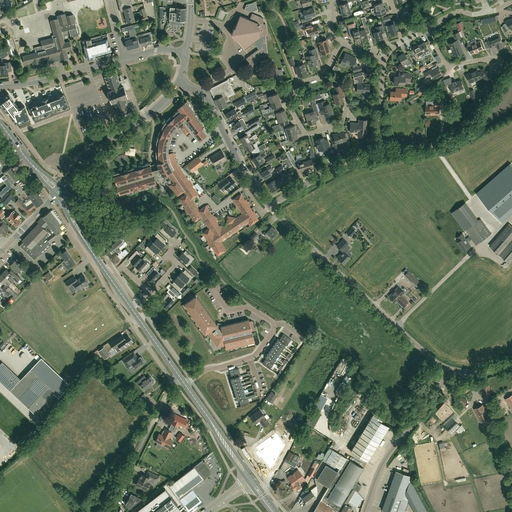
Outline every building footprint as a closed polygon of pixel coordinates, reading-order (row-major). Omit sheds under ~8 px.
[(39,0),(34,0),(38,11),(39,11),(40,14),(44,13),(39,0)] [(130,0),(117,0),(120,10),(123,9),(131,6),(132,6),(130,0)] [(246,4),(244,10),(249,12),(258,10),(255,2),(246,4)] [(339,5),(341,10),(351,7),(349,8),(347,2),(339,5)] [(375,11),(383,8),(382,2),(373,5),(375,11)] [(124,11),(125,15),(133,13),(131,6),(123,9),(124,11)] [(170,7),(169,20),(175,20),(182,20),(185,20),(186,8),(183,8),(177,8),(175,8),(170,7)] [(352,10),(351,7),(341,10),(343,16),(343,19),(352,16),(351,14),(350,11),(352,10)] [(300,17),(302,22),(312,19),(311,16),(315,15),(313,8),(303,11),(305,16),(300,17)] [(383,8),(375,11),(377,16),(385,14),(383,8)] [(133,13),(125,15),(127,22),(135,20),(133,13)] [(278,70),(269,58),(267,55),(265,35),(267,35),(265,24),(263,24),(263,18),(252,13),(249,19),(240,15),(235,28),(234,27),(231,34),(235,39),(236,38),(244,49),(245,49),(244,49),(254,42),(259,48),(246,58),(252,67),(265,57),(275,70),(276,75),(277,80),(282,80),(281,74),(282,74),(282,69),(278,70)] [(36,52),(23,56),(25,64),(32,62),(34,67),(42,65),(40,60),(47,58),(49,63),(54,62),(69,58),(67,53),(67,50),(72,49),(70,41),(65,42),(62,32),(69,30),(71,38),(79,35),(74,17),(73,14),(66,16),(65,14),(57,16),(58,19),(50,20),(54,35),(52,36),(52,37),(40,41),(42,45),(34,47),(36,52)] [(509,19),(505,21),(506,23),(503,25),(507,31),(510,29),(511,31),(511,30),(511,18),(510,20),(509,19)] [(387,31),(389,31),(391,35),(397,33),(396,31),(399,30),(396,20),(393,21),(394,24),(386,26),(387,31)] [(358,29),(356,29),(354,23),(347,25),(348,28),(347,28),(350,37),(354,36),(355,39),(361,37),(361,39),(358,29)] [(126,46),(127,49),(139,46),(138,42),(136,36),(133,24),(127,26),(128,30),(130,30),(131,35),(131,37),(124,39),(125,41),(126,46)] [(316,26),(313,27),(312,24),(309,25),(303,27),(302,27),(303,29),(303,30),(305,30),(307,36),(309,35),(309,36),(311,35),(317,33),(318,33),(316,26)] [(358,29),(361,39),(367,37),(366,34),(370,33),(367,24),(363,25),(364,26),(361,27),(362,30),(359,30),(358,29)] [(376,40),(376,41),(380,40),(380,39),(382,38),(381,32),(384,31),(382,25),(375,27),(377,31),(373,32),(376,40)] [(152,38),(152,36),(151,32),(145,34),(146,37),(144,37),(143,34),(136,36),(138,42),(141,41),(142,45),(152,43),(151,39),(152,38)] [(456,40),(461,38),(462,38),(459,32),(453,34),(456,40)] [(110,53),(110,52),(111,52),(107,34),(82,40),(87,60),(110,53)] [(497,49),(504,46),(499,35),(496,36),(496,37),(487,41),(490,48),(496,45),(497,49)] [(321,54),(329,52),(327,44),(328,44),(326,40),(322,41),(318,42),(321,54)] [(451,53),(453,57),(463,53),(458,40),(449,44),(452,52),(451,53)] [(471,41),(472,44),(468,46),(471,54),(478,51),(483,49),(479,41),(477,42),(476,40),(471,41)] [(418,45),(423,53),(425,51),(427,53),(427,54),(428,54),(432,51),(428,44),(426,45),(424,42),(418,45)] [(420,54),(423,53),(418,45),(413,48),(414,51),(412,52),(416,60),(421,58),(421,57),(420,54)] [(309,66),(317,64),(315,60),(314,58),(317,57),(315,48),(309,50),(310,55),(306,56),(309,66)] [(5,50),(0,54),(0,56),(2,59),(9,54),(5,50)] [(356,59),(345,53),(341,60),(352,66),(353,66),(353,67),(352,68),(354,72),(361,70),(360,65),(356,66),(355,61),(356,59)] [(407,59),(405,55),(404,53),(398,56),(403,65),(405,63),(407,66),(410,64),(411,66),(414,64),(410,57),(407,59)] [(8,73),(8,71),(11,71),(10,62),(2,63),(2,65),(0,65),(0,72),(0,74),(1,73),(1,74),(7,74),(7,73),(8,73)] [(298,76),(306,74),(304,64),(295,67),(298,76)] [(442,75),(438,69),(433,72),(431,69),(424,73),(427,78),(432,76),(434,79),(442,75)] [(471,73),(466,74),(470,83),(481,78),(487,81),(490,76),(483,73),(478,72),(478,71),(471,73)] [(110,90),(107,91),(112,103),(114,102),(119,115),(130,111),(125,98),(127,97),(125,90),(130,88),(126,79),(124,79),(123,75),(122,74),(121,74),(120,74),(119,75),(119,76),(121,81),(119,81),(116,73),(105,77),(110,90)] [(394,77),(394,84),(404,85),(404,81),(410,81),(410,75),(406,74),(399,73),(398,77),(394,77)] [(354,83),(357,84),(356,92),(369,92),(369,84),(361,84),(361,79),(364,78),(363,75),(353,78),(352,78),(353,80),(354,80),(354,83)] [(452,93),(464,88),(462,83),(462,84),(460,80),(453,83),(450,77),(447,79),(449,85),(450,88),(452,93)] [(231,104),(227,97),(234,93),(227,79),(209,88),(219,109),(222,107),(222,109),(231,104)] [(436,84),(424,90),(426,94),(438,88),(436,84)] [(344,92),(343,92),(341,85),(335,87),(337,93),(333,94),(336,104),(343,101),(342,97),(345,96),(344,92)] [(390,91),(390,99),(400,100),(400,96),(406,97),(406,89),(396,88),(396,92),(390,91)] [(256,92),(244,97),(233,102),(236,108),(246,103),(246,102),(257,97),(256,92)] [(270,102),(279,99),(277,93),(268,96),(268,97),(266,97),(267,100),(269,99),(270,102)] [(0,102),(1,105),(2,106),(2,105),(7,112),(7,113),(9,115),(15,123),(18,122),(18,121),(23,119),(24,121),(29,119),(24,106),(21,107),(19,108),(18,108),(11,98),(12,98),(8,94),(3,97),(0,97),(0,102)] [(33,106),(29,108),(33,119),(38,117),(41,116),(40,114),(43,113),(44,115),(44,116),(49,114),(49,113),(57,110),(56,108),(62,106),(63,108),(63,109),(68,107),(68,106),(67,105),(63,94),(59,96),(58,96),(58,97),(54,98),(55,100),(51,101),(51,99),(49,100),(49,99),(47,99),(46,99),(42,100),(43,102),(43,104),(39,106),(38,104),(33,106)] [(262,111),(262,114),(271,111),(270,108),(272,108),(281,105),(279,99),(270,102),(271,105),(268,106),(269,109),(262,111)] [(149,163),(113,174),(116,184),(117,183),(118,186),(117,186),(119,194),(126,191),(127,194),(156,185),(154,178),(163,175),(163,176),(167,173),(172,180),(173,182),(169,185),(173,192),(176,197),(184,192),(186,195),(178,200),(180,202),(181,202),(185,208),(184,208),(188,214),(189,213),(193,219),(192,220),(194,222),(199,219),(201,217),(209,228),(201,233),(203,236),(204,235),(206,239),(208,242),(207,242),(211,247),(217,256),(226,250),(221,243),(220,242),(223,240),(222,239),(225,237),(226,238),(229,236),(228,236),(234,231),(235,232),(240,229),(239,228),(245,224),(246,225),(248,223),(250,225),(258,220),(254,214),(255,213),(253,211),(252,211),(248,205),(249,205),(246,199),(245,200),(241,194),(232,199),(242,214),(235,219),(228,217),(227,224),(223,226),(222,228),(220,225),(219,226),(215,220),(216,219),(212,214),(211,215),(207,209),(208,208),(206,205),(199,210),(197,207),(191,199),(192,199),(196,196),(199,194),(197,191),(196,192),(192,186),(193,185),(189,180),(189,181),(184,175),(180,169),(178,166),(176,163),(175,163),(174,161),(175,160),(175,159),(174,157),(174,156),(174,154),(174,153),(170,153),(168,153),(168,151),(168,148),(168,146),(169,143),(170,141),(170,138),(171,136),(173,134),(174,132),(175,130),(177,129),(178,127),(180,125),(185,132),(190,129),(194,133),(193,134),(195,137),(196,136),(199,140),(208,133),(203,127),(204,126),(195,114),(196,113),(186,101),(178,108),(179,110),(172,116),(170,117),(168,119),(166,121),(165,123),(164,125),(162,127),(161,129),(160,131),(159,133),(158,135),(157,137),(156,140),(156,143),(156,146),(157,146),(157,147),(157,150),(157,153),(157,156),(158,159),(159,163),(154,164),(155,166),(151,167),(150,163),(149,163)] [(304,118),(306,117),(308,125),(315,122),(315,121),(319,119),(318,116),(319,115),(315,102),(315,101),(313,101),(311,104),(313,109),(312,112),(303,114),(304,118)] [(324,101),(317,103),(321,114),(324,113),(325,116),(332,114),(329,104),(326,105),(324,101)] [(436,109),(435,105),(431,105),(430,101),(426,101),(426,105),(426,115),(435,115),(434,109),(436,109)] [(453,114),(451,102),(444,103),(446,115),(453,114)] [(242,112),(243,115),(249,112),(249,113),(252,111),(254,110),(252,105),(247,108),(247,109),(242,112)] [(225,114),(229,119),(237,114),(238,115),(241,113),(239,110),(236,112),(234,108),(225,114)] [(276,110),(271,111),(262,114),(264,117),(268,116),(272,114),(272,115),(273,117),(276,116),(277,119),(286,116),(284,110),(280,111),(278,112),(277,109),(276,110)] [(286,116),(277,119),(279,125),(288,122),(286,116)] [(248,123),(250,126),(252,125),(256,123),(260,121),(257,117),(248,123)] [(238,120),(239,121),(236,123),(236,124),(233,126),(236,131),(243,127),(242,127),(246,125),(242,118),(238,120)] [(366,137),(367,120),(360,120),(359,123),(350,123),(350,132),(358,133),(357,137),(366,137)] [(244,130),(246,133),(258,126),(256,123),(252,125),(250,126),(244,130)] [(287,134),(296,132),(295,130),(296,130),(296,129),(295,126),(294,126),(294,125),(285,128),(285,129),(280,130),(279,128),(272,130),(274,133),(280,131),(280,130),(282,130),(282,132),(286,131),(287,134)] [(286,141),(280,143),(282,146),(288,144),(287,141),(298,138),(297,137),(298,137),(297,134),(297,133),(296,133),(296,132),(287,134),(288,138),(285,138),(286,141)] [(333,147),(337,145),(337,144),(340,144),(339,142),(346,140),(348,139),(347,133),(344,134),(343,132),(337,134),(337,133),(333,135),(334,140),(331,141),(333,147)] [(249,138),(247,134),(240,138),(240,139),(241,142),(242,142),(244,145),(257,137),(255,134),(251,136),(249,138)] [(253,155),(257,152),(264,148),(266,147),(264,144),(257,147),(256,146),(257,146),(255,142),(259,140),(257,137),(244,145),(248,151),(251,149),(252,150),(251,152),(253,155)] [(323,153),(330,150),(327,139),(324,140),(323,138),(315,140),(319,151),(322,149),(323,153)] [(265,156),(264,153),(266,152),(264,148),(257,152),(259,155),(252,158),(253,161),(252,161),(255,166),(256,165),(259,163),(260,164),(264,162),(261,158),(265,156)] [(221,150),(210,157),(215,166),(215,167),(216,170),(222,167),(220,164),(227,160),(221,150)] [(295,168),(297,167),(297,164),(289,151),(286,152),(295,168)] [(267,163),(275,159),(273,154),(265,159),(267,163)] [(303,157),(303,156),(296,158),(296,160),(297,163),(300,171),(306,169),(303,157)] [(206,160),(202,163),(198,157),(187,166),(192,173),(203,164),(205,166),(208,163),(206,160)] [(303,157),(306,169),(313,167),(311,159),(307,160),(306,157),(303,157)] [(511,213),(511,165),(510,164),(477,193),(502,222),(511,213)] [(261,173),(264,179),(271,175),(269,171),(272,169),(270,165),(265,169),(265,170),(261,173)] [(285,167),(283,168),(282,165),(275,169),(278,174),(285,170),(284,170),(286,169),(285,167)] [(3,180),(7,177),(15,172),(11,166),(3,172),(5,174),(1,177),(3,180)] [(282,179),(289,175),(286,170),(279,174),(282,179)] [(15,172),(7,177),(12,183),(19,178),(15,172)] [(226,178),(218,185),(222,190),(225,188),(228,191),(236,184),(232,178),(228,181),(226,178)] [(274,180),(267,184),(272,191),(278,187),(277,185),(281,182),(279,178),(274,181),(274,180)] [(194,185),(199,190),(197,191),(199,194),(201,192),(204,190),(197,183),(194,185)] [(37,206),(43,201),(35,190),(33,191),(30,186),(23,191),(27,196),(28,195),(33,202),(33,201),(37,206)] [(0,199),(6,205),(13,197),(7,191),(0,198),(0,199)] [(27,206),(24,204),(19,199),(15,202),(24,211),(29,216),(33,212),(31,211),(37,206),(33,201),(33,202),(27,206)] [(475,212),(481,209),(476,201),(471,204),(475,212)] [(13,210),(7,218),(8,218),(7,219),(10,222),(10,221),(15,226),(20,221),(18,218),(20,216),(19,216),(13,210)] [(50,243),(55,239),(54,238),(58,235),(57,234),(62,230),(59,226),(60,224),(50,211),(43,216),(38,222),(39,223),(22,241),(24,242),(20,246),(34,260),(41,252),(40,251),(49,242),(50,243)] [(134,215),(121,227),(125,231),(138,219),(134,215)] [(166,219),(164,222),(167,224),(169,225),(171,227),(173,225),(166,219)] [(464,251),(471,246),(468,242),(472,239),(476,245),(491,234),(480,219),(470,227),(474,233),(466,239),(464,238),(465,237),(462,234),(457,238),(459,241),(457,242),(464,251)] [(0,229),(4,234),(5,233),(6,233),(8,232),(8,231),(7,230),(9,229),(6,227),(7,225),(1,220),(0,220),(0,223),(1,224),(0,225),(0,229)] [(511,261),(511,225),(509,224),(490,246),(510,263),(511,261)] [(171,236),(172,236),(172,235),(176,232),(171,227),(169,225),(165,230),(164,228),(161,231),(168,238),(171,236)] [(275,235),(278,232),(272,226),(268,231),(267,230),(263,234),(265,236),(268,233),(273,239),(276,236),(275,235)] [(350,237),(356,231),(353,228),(347,234),(350,237)] [(253,241),(258,235),(255,232),(249,237),(253,241)] [(159,234),(156,237),(157,238),(153,242),(160,248),(164,245),(164,244),(165,244),(164,243),(166,240),(159,234)] [(112,245),(108,248),(109,250),(110,250),(110,251),(111,252),(112,252),(112,253),(115,250),(117,252),(127,244),(121,236),(111,244),(112,245)] [(341,256),(338,259),(343,263),(349,257),(345,253),(350,247),(347,244),(348,244),(343,239),(336,246),(341,251),(342,250),(343,251),(340,255),(341,256)] [(145,248),(152,255),(155,253),(156,253),(157,252),(160,248),(153,242),(149,246),(148,245),(145,248)] [(65,261),(70,256),(66,250),(60,254),(64,260),(62,262),(63,263),(65,261)] [(131,260),(131,261),(132,262),(136,265),(142,258),(138,254),(139,253),(136,250),(129,258),(131,260)] [(182,252),(178,257),(185,263),(187,265),(191,261),(194,258),(185,250),(183,253),(182,252)] [(65,261),(63,263),(67,269),(69,267),(75,263),(70,256),(65,261)] [(144,271),(150,264),(148,261),(146,262),(142,258),(136,265),(139,269),(140,270),(141,269),(144,271)] [(21,265),(19,264),(15,260),(11,264),(13,267),(12,268),(18,273),(23,268),(20,266),(21,265)] [(23,269),(24,270),(30,276),(33,274),(30,271),(31,271),(26,266),(23,269)] [(149,278),(153,281),(159,274),(154,270),(156,269),(153,266),(146,273),(148,276),(148,277),(149,278)] [(2,274),(11,282),(14,280),(16,282),(20,278),(11,270),(9,272),(6,269),(2,274)] [(182,271),(178,276),(185,282),(189,278),(190,279),(192,276),(185,269),(183,272),(182,271)] [(47,280),(48,280),(50,282),(52,280),(50,278),(53,276),(49,271),(41,277),(45,282),(47,280)] [(408,271),(404,275),(407,277),(411,281),(412,281),(415,278),(411,274),(408,271)] [(14,292),(13,291),(10,288),(10,289),(6,285),(7,284),(9,285),(11,282),(2,274),(0,275),(0,279),(4,283),(6,285),(4,287),(10,293),(10,292),(10,293),(12,294),(14,292)] [(74,286),(78,292),(85,287),(86,287),(87,287),(88,287),(89,286),(88,284),(89,284),(84,276),(77,281),(75,278),(66,284),(70,289),(74,286)] [(174,281),(171,284),(179,291),(186,283),(185,282),(178,276),(173,281),(174,281)] [(5,295),(5,294),(7,295),(9,295),(10,293),(9,293),(10,293),(4,287),(2,289),(0,287),(0,286),(0,292),(1,293),(2,292),(5,295)] [(397,301),(403,306),(408,301),(402,296),(404,293),(398,287),(389,296),(395,303),(397,301)] [(169,297),(170,296),(167,293),(160,301),(163,303),(162,304),(163,305),(167,308),(173,301),(169,297)] [(186,303),(184,304),(205,334),(207,332),(216,344),(224,342),(226,350),(254,343),(252,333),(251,333),(250,329),(254,329),(252,321),(249,321),(249,319),(221,326),(220,325),(217,324),(215,326),(194,296),(192,298),(191,295),(184,300),(186,303)] [(124,338),(121,334),(109,343),(113,349),(119,345),(121,349),(126,346),(126,347),(129,344),(132,342),(128,335),(124,338)] [(283,334),(279,340),(285,344),(286,345),(291,339),(283,334)] [(278,339),(275,342),(283,347),(285,344),(279,340),(278,339)] [(275,342),(273,345),(281,350),(283,347),(275,342)] [(273,345),(271,348),(279,353),(281,350),(273,345)] [(109,355),(104,347),(98,351),(104,359),(109,355)] [(271,348),(269,351),(277,356),(279,353),(271,348)] [(269,351),(267,354),(275,359),(277,356),(269,351)] [(142,357),(141,358),(140,357),(139,358),(138,356),(137,356),(136,357),(134,353),(122,360),(128,368),(132,364),(135,369),(144,362),(143,361),(144,361),(142,357)] [(267,354),(265,357),(266,357),(273,362),(275,359),(267,354)] [(266,357),(262,363),(270,369),(274,363),(273,362),(266,357)] [(0,381),(28,408),(47,388),(53,393),(58,398),(70,384),(48,364),(28,386),(20,379),(2,362),(0,363),(0,381)] [(121,370),(118,372),(120,376),(127,372),(123,363),(119,365),(121,370)] [(238,369),(229,371),(232,378),(239,376),(241,376),(238,369)] [(142,382),(141,383),(143,386),(141,388),(146,394),(151,389),(149,387),(154,382),(152,380),(152,379),(152,378),(151,377),(150,377),(149,376),(146,379),(144,376),(140,380),(142,382)] [(488,385),(482,386),(485,401),(492,399),(488,385)] [(277,395),(271,391),(265,399),(271,403),(277,395)] [(140,399),(135,392),(131,395),(137,402),(140,399)] [(246,397),(238,399),(240,406),(249,403),(247,396),(246,397)] [(462,397),(459,401),(464,405),(467,401),(462,397)] [(445,401),(438,410),(440,412),(447,403),(445,401)] [(477,414),(486,409),(483,405),(474,409),(477,414)] [(264,426),(269,422),(265,416),(260,409),(251,416),(255,423),(260,420),(264,426)] [(486,409),(477,414),(480,421),(487,418),(490,422),(494,420),(491,416),(489,417),(486,409)] [(313,427),(320,415),(311,410),(304,422),(313,427)] [(367,461),(389,426),(381,421),(383,417),(374,411),(350,450),(367,461)] [(185,419),(175,414),(172,421),(173,421),(172,423),(178,426),(179,424),(181,425),(184,427),(187,420),(185,419)] [(452,418),(444,426),(451,434),(459,426),(452,418)] [(161,435),(162,435),(169,439),(172,432),(165,429),(163,433),(162,432),(161,435)] [(258,450),(255,452),(260,459),(261,458),(269,469),(276,464),(275,463),(285,445),(276,433),(256,447),(258,450)] [(172,440),(169,439),(162,435),(161,435),(159,434),(155,441),(168,448),(172,440)] [(500,439),(494,440),(496,451),(502,450),(500,439)] [(311,467),(312,467),(307,475),(312,477),(319,464),(323,458),(327,461),(333,450),(329,448),(325,454),(321,452),(320,455),(318,454),(316,458),(317,458),(314,462),(311,467)] [(290,451),(285,460),(291,463),(293,459),(297,462),(300,457),(290,451)] [(338,468),(345,457),(337,452),(330,463),(338,468)] [(281,465),(286,456),(282,453),(277,462),(281,465)] [(336,483),(349,491),(351,488),(358,492),(361,486),(356,483),(357,482),(355,481),(363,468),(351,460),(346,458),(338,472),(335,476),(339,479),(336,483)] [(174,481),(169,486),(188,511),(195,506),(201,501),(191,488),(197,484),(199,487),(201,487),(205,485),(205,483),(202,479),(203,479),(209,474),(210,470),(204,462),(202,460),(174,481)] [(337,472),(329,467),(325,465),(316,480),(328,487),(320,499),(340,511),(349,511),(352,508),(346,504),(346,503),(346,502),(343,500),(349,491),(336,483),(339,479),(335,476),(338,472),(337,472)] [(295,472),(287,478),(291,483),(292,484),(291,485),(293,488),(295,491),(296,490),(303,485),(301,482),(304,480),(305,479),(301,473),(298,470),(295,472)] [(395,471),(382,510),(388,511),(403,511),(408,500),(414,511),(426,511),(409,479),(410,476),(395,471)] [(136,484),(135,484),(143,488),(145,489),(146,487),(149,482),(155,485),(158,477),(150,473),(148,472),(146,476),(142,474),(140,478),(139,477),(137,481),(136,481),(135,483),(136,484)] [(165,488),(134,511),(170,511),(169,511),(167,511),(168,511),(166,510),(176,503),(171,496),(165,488)] [(306,495),(302,498),(306,504),(316,497),(311,491),(306,495)] [(142,498),(131,493),(125,504),(129,508),(142,498)]
